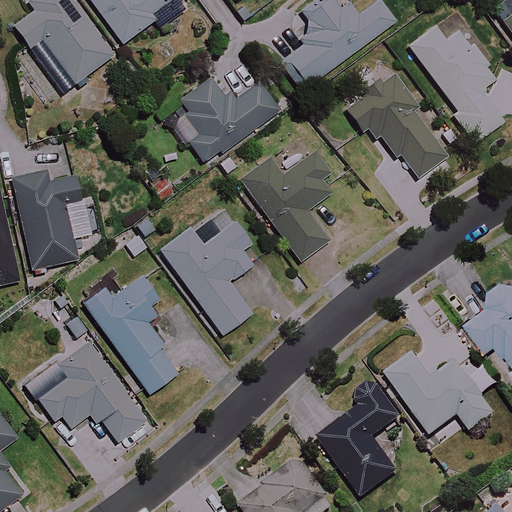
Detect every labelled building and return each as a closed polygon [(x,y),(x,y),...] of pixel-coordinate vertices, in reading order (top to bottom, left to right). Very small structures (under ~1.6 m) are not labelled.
[(113,57),(71,0),(34,0),(28,5),(34,13),(13,28),(29,49),(41,40),(74,85),(113,57)] [(167,0),(88,0),(122,46),(157,20),(153,16),(170,4),(167,0)] [(279,64),(299,91),(307,86),(308,87),(395,24),(378,1),(357,16),(349,6),(342,11),(333,0),(319,0),(300,14),(311,30),(298,40),(303,46),(279,64)] [(511,0),(507,0),(492,11),(511,37),(511,0)] [(444,43),(433,28),(407,48),(456,113),(451,116),(473,146),(504,123),(481,92),(495,81),(459,33),(444,43)] [(420,109),(396,73),(376,86),(377,89),(345,110),(361,134),(368,130),(375,141),(381,137),(395,159),(400,155),(416,178),(448,157),(417,111),(420,109)] [(259,85),(233,103),(228,97),(225,99),(211,80),(181,101),(189,112),(169,125),(184,147),(189,144),(202,164),(278,112),(259,85)] [(330,171),(316,152),(284,176),(272,159),(240,183),(298,261),(329,239),(306,208),(328,192),(319,180),(330,171)] [(49,184),(47,173),(11,181),(32,272),(79,262),(74,241),(92,237),(78,177),(49,184)] [(0,288),(19,284),(0,198),(0,288)] [(248,243),(224,211),(193,235),(190,230),(160,252),(222,336),(251,314),(228,284),(256,263),(243,246),(248,243)] [(146,216),(134,226),(145,240),(157,231),(146,216)] [(122,247),(132,260),(147,249),(137,236),(122,247)] [(159,300),(142,277),(112,299),(105,290),(83,306),(149,395),(176,375),(158,350),(167,344),(143,312),(159,300)] [(498,347),(511,363),(511,287),(504,286),(494,293),(492,308),(468,328),(489,354),(498,347)] [(61,417),(69,429),(88,416),(95,426),(100,422),(115,443),(145,421),(90,344),(58,367),(56,364),(24,387),(51,424),(61,417)] [(431,380),(413,355),(384,376),(429,437),(457,417),(469,434),(493,416),(454,363),(431,380)] [(399,417),(374,383),(352,399),(359,409),(317,439),(360,498),(395,473),(370,438),(399,417)] [(0,461),(0,443),(11,435),(0,419),(0,510),(24,494),(11,476),(0,461)] [(305,511),(325,497),(302,465),(290,464),(236,503),(242,511),(305,511)]
